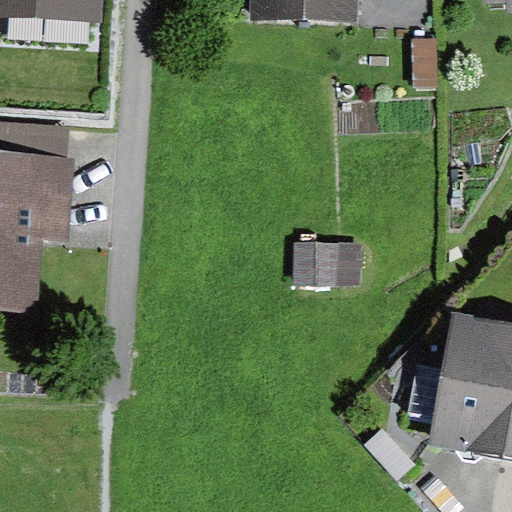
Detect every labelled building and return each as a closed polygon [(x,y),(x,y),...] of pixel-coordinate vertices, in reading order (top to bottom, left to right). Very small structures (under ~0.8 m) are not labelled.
[(1,0),(1,10),(0,14),(0,23),(102,29),(103,0),(1,0)] [(357,0),(248,0),(248,32),(357,33),(357,0)] [(511,0),(483,0),(484,10),(507,9),(508,18),(511,18),(511,0)] [(438,41),(414,41),(414,91),(438,91),(438,41)] [(0,311),(39,314),(43,239),(68,241),(72,164),(0,158),(0,311)] [(363,247),(293,247),(293,289),(363,289),(363,247)] [(435,426),(430,450),(458,455),(463,465),(476,468),(483,459),(503,463),(511,409),(511,327),(454,318),(445,372),(415,367),(406,421),(435,426)] [(511,409),(503,463),(511,464),(511,409)]
